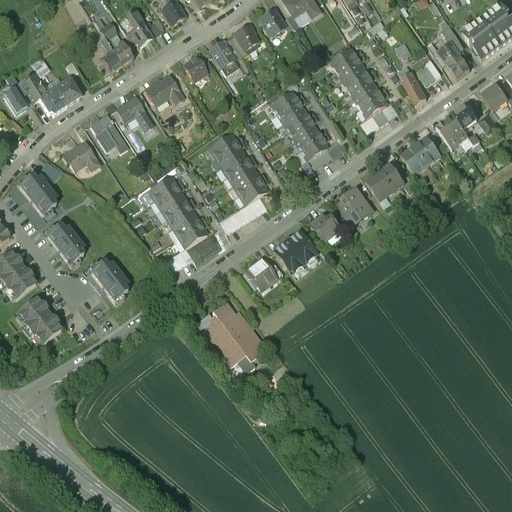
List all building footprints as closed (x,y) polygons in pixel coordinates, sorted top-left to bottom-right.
[(163,0),(169,8),(175,4),(175,5),(182,0),(163,0)] [(190,0),(199,12),(213,2),(211,0),(190,0)] [(293,0),(284,6),(293,21),(305,13),(311,22),(321,16),(310,0),(293,0)] [(186,21),(175,5),(175,4),(169,8),(159,14),(170,31),(186,21)] [(501,6),(481,21),(500,47),(511,38),(511,20),(511,21),(509,23),(506,19),(509,17),(501,6)] [(135,24),(138,29),(142,27),(143,26),(135,15),(128,19),(133,26),(135,24)] [(269,17),(259,23),(264,30),(263,30),(263,31),(266,29),(273,40),(286,32),(282,25),(276,17),(271,20),(269,17)] [(101,39),(105,45),(109,43),(117,38),(110,26),(105,29),(99,19),(92,24),(101,39)] [(500,47),(481,21),(461,36),(470,47),(472,45),(475,49),(472,51),(481,62),(500,47)] [(287,22),(282,25),(286,32),(288,35),(293,32),(287,22)] [(138,29),(130,35),(137,46),(140,51),(153,42),(142,27),(138,29)] [(248,29),(233,38),(244,55),(259,46),(248,29)] [(348,41),(360,34),(356,29),(345,36),(348,41)] [(137,46),(130,35),(129,34),(124,37),(131,49),(137,46)] [(436,52),(449,43),(445,36),(431,45),(436,52)] [(106,58),(111,55),(105,45),(101,39),(96,42),(106,58)] [(109,43),(105,45),(111,55),(121,70),(133,63),(122,46),(116,49),(117,51),(115,52),(109,43)] [(222,45),(208,54),(225,80),(239,72),(222,45)] [(406,60),(412,56),(404,45),(398,50),(406,60)] [(449,49),(438,57),(446,66),(456,81),(469,71),(464,65),(468,62),(460,52),(454,56),(449,49)] [(359,55),(355,57),(353,56),(350,53),(330,66),(336,75),(362,59),(359,55)] [(102,65),(109,76),(112,75),(112,76),(121,70),(111,55),(106,58),(106,62),(102,65)] [(441,70),(446,66),(438,57),(434,60),(441,70)] [(363,72),(360,68),(361,65),(364,63),(362,59),(336,75),(342,84),(363,72)] [(197,61),(182,70),(193,87),(207,78),(197,61)] [(44,62),(34,68),(39,78),(50,73),(44,62)] [(425,66),(435,81),(440,77),(430,62),(425,66)] [(72,65),(66,69),(72,79),(78,75),(72,65)] [(97,68),(103,80),(109,76),(102,65),(97,68)] [(396,76),(400,82),(410,76),(405,68),(402,70),(404,72),(396,76)] [(371,73),(367,75),(365,75),(363,72),(342,84),(348,94),(374,78),(371,73)] [(39,102),(48,116),(53,118),(67,109),(56,92),(47,97),(33,76),(26,81),(27,84),(29,86),(39,102)] [(410,76),(400,82),(416,108),(426,101),(410,76)] [(13,93),(14,92),(19,101),(25,97),(19,89),(12,77),(5,81),(13,93)] [(374,90),(372,87),(373,84),(376,82),(374,78),(348,94),(354,103),(374,90)] [(144,93),(154,109),(168,99),(174,109),(183,103),(168,80),(160,85),(159,84),(158,84),(159,86),(146,95),(144,93)] [(56,92),(67,109),(81,100),(70,83),(56,92)] [(27,84),(19,89),(25,97),(31,107),(39,102),(29,86),(27,84)] [(481,98),(492,114),(506,103),(507,103),(502,97),(496,88),(481,98)] [(383,92),(379,94),(377,93),(374,90),(354,103),(360,112),(385,96),(383,92)] [(13,93),(3,99),(6,103),(16,118),(26,111),(19,101),(14,92),(13,93)] [(502,97),(507,103),(506,103),(510,109),(511,107),(511,98),(507,93),(502,97)] [(299,97),(296,99),(293,99),(291,95),(270,108),(277,118),(302,102),(299,97)] [(387,109),(384,105),(385,102),(388,100),(385,96),(360,112),(366,122),(382,112),(387,109)] [(151,131),(142,115),(143,115),(134,101),(114,114),(123,127),(134,120),(144,135),(151,131)] [(303,114),(301,111),(301,108),(305,106),(302,102),(277,118),(283,127),(303,114)] [(452,118),(453,121),(462,133),(476,123),(474,120),(477,117),(473,112),(470,115),(466,108),(452,118)] [(363,124),(370,134),(388,122),(382,112),(366,122),(363,124)] [(311,116),(308,118),(305,117),(303,114),(283,127),(289,136),(314,120),(311,116)] [(482,122),(490,132),(496,128),(488,117),(482,122)] [(127,153),(110,127),(111,127),(110,125),(109,125),(105,120),(90,130),(95,138),(96,137),(98,140),(97,141),(106,156),(114,150),(119,158),(127,153)] [(315,133),(313,129),(313,127),(317,124),(314,120),(289,136),(295,146),(315,133)] [(453,121),(445,127),(459,146),(467,140),(462,133),(453,121)] [(366,137),(370,134),(363,124),(359,127),(366,137)] [(437,132),(444,143),(451,152),(459,146),(445,127),(437,132)] [(432,136),(439,147),(444,143),(437,132),(432,136)] [(323,135),(320,137),(317,136),(315,133),(295,146),(301,155),(326,139),(323,135)] [(426,140),(434,150),(439,147),(432,136),(426,140)] [(474,137),(468,141),(473,149),(479,145),(474,137)] [(238,141),(235,144),(232,143),(229,139),(209,152),(215,162),(241,146),(238,141)] [(327,152),(325,148),(325,146),(329,143),(326,139),(301,155),(307,165),(308,164),(327,152)] [(400,159),(415,179),(441,160),(434,150),(426,140),(400,159)] [(61,160),(66,167),(65,168),(66,170),(68,168),(73,175),(85,167),(90,176),(99,170),(94,163),(95,162),(84,146),(83,146),(84,148),(73,155),(72,153),(61,160)] [(241,158),(239,155),(240,152),(243,150),(241,146),(215,162),(221,171),(241,158)] [(336,146),(327,152),(308,164),(313,171),(331,159),(334,163),(343,156),(336,146)] [(252,164),(250,160),(246,162),(244,162),(241,158),(221,171),(227,180),(252,164)] [(55,184),(62,174),(46,163),(39,173),(55,184)] [(253,177),(251,174),(252,171),(255,169),(252,164),(227,180),(233,190),(253,177)] [(390,166),(364,184),(379,205),(403,188),(405,186),(402,182),(390,166)] [(264,183),(261,179),(258,181),(255,180),(253,177),(233,190),(239,199),(264,183)] [(407,178),(402,182),(405,186),(403,188),(410,198),(417,192),(407,178)] [(32,180),(19,189),(43,220),(55,210),(52,206),(56,203),(50,195),(49,196),(44,190),(45,188),(39,181),(35,184),(32,180)] [(149,195),(155,205),(180,189),(178,185),(174,187),(171,186),(169,182),(149,195)] [(239,199),(245,209),(249,206),(255,203),(260,199),(265,196),(263,192),(263,189),(267,187),(264,183),(239,199)] [(155,205),(161,214),(181,201),(179,198),(180,195),(183,193),(180,189),(155,205)] [(346,203),(339,208),(344,215),(343,216),(353,229),(361,222),(360,220),(369,213),(370,213),(363,202),(355,192),(344,200),(346,203)] [(260,199),(255,203),(261,214),(267,210),(260,199)] [(368,199),(363,202),(370,213),(369,213),(372,217),(378,213),(368,199)] [(161,214),(167,223),(192,208),(189,203),(186,205),(183,205),(181,201),(161,214)] [(255,203),(249,206),(256,217),(261,214),(255,203)] [(245,209),(244,209),(251,220),(256,217),(249,206),(245,209)] [(167,223),(172,233),(193,220),(191,217),(191,214),(195,212),(192,208),(167,223)] [(244,209),(239,212),(246,223),(251,220),(244,209)] [(239,212),(234,216),(241,227),(246,223),(239,212)] [(234,216),(229,219),(236,230),(241,227),(234,216)] [(323,217),(309,228),(322,246),(341,233),(332,220),(328,223),(323,217)] [(229,219),(224,222),(231,233),(236,230),(229,219)] [(172,233),(178,242),(204,226),(201,222),(198,224),(195,223),(193,220),(172,233)] [(224,222),(219,225),(225,236),(231,233),(224,222)] [(178,242),(184,252),(186,251),(205,239),(202,235),(203,232),(206,230),(204,226),(178,242)] [(60,230),(47,239),(70,270),(83,260),(80,256),(84,253),(78,245),(76,246),(71,240),(73,239),(67,231),(63,234),(60,230)] [(0,248),(9,242),(1,232),(0,232),(0,248)] [(284,246),(273,254),(291,277),(316,258),(299,235),(289,242),(288,241),(283,245),(284,246)] [(181,254),(187,265),(193,262),(186,251),(184,252),(181,254)] [(181,254),(175,257),(182,268),(187,265),(181,254)] [(0,284),(6,292),(8,293),(9,292),(16,302),(35,287),(31,281),(32,279),(29,276),(27,276),(26,276),(20,267),(21,265),(18,261),(16,261),(15,261),(11,256),(0,264),(0,284)] [(175,257),(170,261),(177,272),(182,268),(175,257)] [(170,261),(165,264),(172,275),(177,272),(170,261)] [(244,274),(260,295),(278,282),(269,271),(262,261),(244,274)] [(165,264),(159,267),(167,278),(172,275),(165,264)] [(103,266),(91,276),(114,306),(127,296),(124,292),(128,289),(122,281),(121,282),(116,276),(117,275),(111,267),(107,270),(103,266)] [(269,271),(278,282),(283,278),(274,267),(269,271)] [(25,326),(24,326),(24,329),(31,339),(34,339),(42,348),(61,333),(56,328),(57,327),(57,325),(55,321),(52,321),(52,322),(45,313),(46,310),(43,307),(41,307),(40,307),(36,302),(17,317),(25,326)] [(209,316),(196,326),(206,340),(207,339),(230,370),(238,364),(246,376),(254,370),(251,365),(263,356),(259,351),(263,348),(241,319),(236,323),(233,319),(235,318),(225,306),(212,316),(214,318),(212,320),(209,316)]
